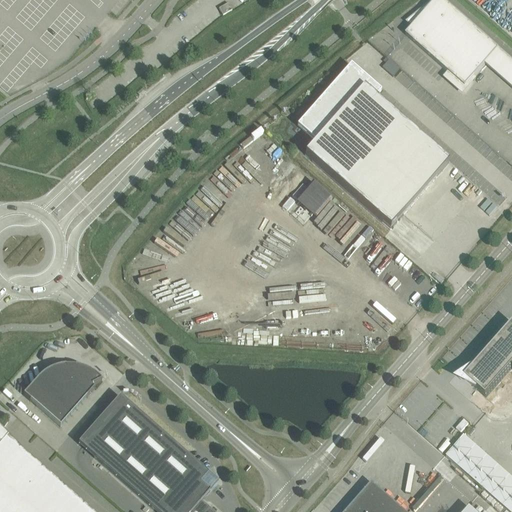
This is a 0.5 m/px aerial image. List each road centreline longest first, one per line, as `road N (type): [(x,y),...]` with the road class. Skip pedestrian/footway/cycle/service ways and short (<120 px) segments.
road 1 (secondary): [(314,0),(193,77),(67,186)]
road 2 (unclassified): [(511,241),(332,445)]
road 3 (secondary): [(153,145),(325,0)]
road 4 (tertiary): [(0,118),(114,46),(156,0)]
road 5 (unclassified): [(252,452),(114,329)]
road 6 (secondary): [(69,266),(80,228),(153,145)]
road 7 (secondary): [(57,234),(153,145)]
